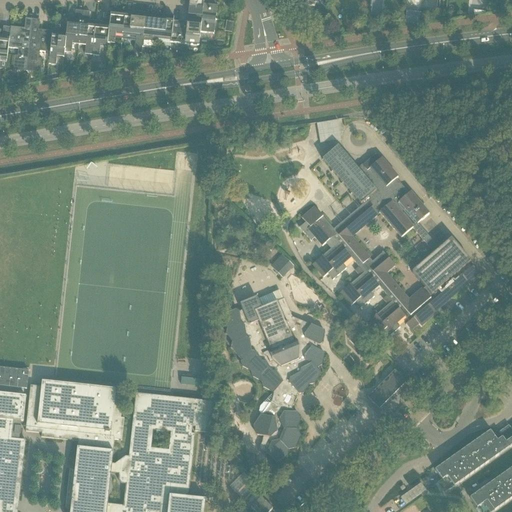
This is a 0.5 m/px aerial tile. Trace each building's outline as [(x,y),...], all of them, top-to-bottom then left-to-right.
[(189,0),(189,7),(188,17),(215,20),(217,6),(203,4),(203,0),(189,0)] [(110,15),(107,44),(114,44),(115,38),(121,39),(121,40),(122,40),(122,39),(125,14),(126,11),(126,10),(125,10),(125,11),(112,9),(112,8),(111,8),(111,10),(110,15)] [(75,19),(68,19),(67,24),(64,53),(71,54),(72,45),(79,46),(83,12),(76,11),(75,19)] [(125,14),(122,39),(125,39),(125,40),(126,40),(126,39),(132,40),(132,41),(132,40),(135,40),(134,53),(141,54),(142,47),(143,38),(144,38),(146,14),(126,11),(125,14)] [(83,12),(79,46),(85,46),(84,55),(92,56),(95,22),(89,22),(90,13),(83,12)] [(405,13),(404,27),(419,25),(420,15),(405,13)] [(143,38),(142,47),(156,49),(157,45),(157,40),(152,39),(153,35),(172,37),(173,22),(174,17),(146,14),(144,38),(143,38)] [(95,22),(92,56),(96,56),(99,57),(99,56),(100,48),(107,49),(107,44),(110,15),(103,15),(102,23),(96,23),(95,22)] [(187,23),(173,22),(172,37),(171,43),(199,46),(200,33),(214,34),(215,20),(188,17),(187,23)] [(11,28),(9,49),(18,50),(18,56),(18,57),(15,57),(13,71),(27,73),(29,56),(33,20),(25,19),(24,33),(21,32),(21,29),(11,28)] [(29,56),(27,73),(40,74),(42,60),(39,59),(39,56),(40,52),(50,53),(52,33),(41,31),(38,31),(39,21),(33,20),(29,56)] [(49,56),(48,65),(50,65),(56,66),(56,63),(57,57),(64,58),(64,53),(67,24),(60,24),(59,32),(53,32),(52,32),(52,33),(50,53),(49,56)] [(0,63),(0,61),(7,62),(8,56),(9,49),(11,28),(3,28),(2,36),(0,36),(0,63)] [(171,43),(172,37),(158,35),(157,40),(157,45),(171,46),(171,43)] [(337,121),(316,124),(320,144),(340,141),(337,121)] [(322,161),(360,205),(361,205),(362,205),(333,230),(314,208),(302,219),(305,223),(299,228),(311,242),(315,239),(322,247),(329,241),(334,247),(312,266),(323,278),(327,275),(332,281),(346,269),(343,265),(351,258),(359,268),(355,271),(360,277),(340,294),(351,307),(355,303),(360,309),(374,297),(371,293),(378,287),(387,296),(383,300),(388,306),(366,324),(377,337),(381,334),(386,340),(400,328),(397,324),(404,317),(409,322),(406,325),(410,331),(418,324),(421,327),(436,314),(435,313),(468,284),(469,286),(480,277),(473,268),(472,269),(468,265),(471,263),(451,240),(439,250),(418,225),(429,215),(410,193),(408,194),(396,180),(398,179),(381,159),(380,161),(376,156),(362,167),(364,169),(360,173),(338,147),(322,161)] [(285,259),(274,270),(282,279),(293,268),(285,259)] [(280,289),(256,299),(261,309),(284,300),(280,289)] [(277,464),(288,459),(290,452),(297,450),(302,438),(297,432),(301,421),(296,414),(291,414),(292,409),(293,410),(297,401),(295,397),(297,394),(299,395),(303,394),(309,385),(310,386),(314,385),(321,374),(316,369),(321,366),(324,354),(316,350),(317,345),(319,346),(322,343),(324,331),(292,318),(284,300),(261,309),(256,299),(240,306),(243,312),(240,313),(236,310),(221,316),(221,321),(227,330),(226,334),(233,343),(232,344),(231,348),(242,362),(241,363),(242,367),(252,372),(251,373),(253,377),(262,382),(262,383),(263,387),(274,393),(260,408),(259,412),(261,416),(254,427),(257,436),(263,437),(262,441),(262,442),(259,451),(267,454),(277,464)] [(0,387),(27,390),(29,372),(0,369),(0,387)] [(368,398),(367,398),(379,410),(380,410),(379,409),(406,383),(396,372),(368,398)] [(181,376),(180,385),(199,387),(200,378),(181,376)] [(78,442),(75,471),(69,470),(65,508),(70,509),(70,511),(204,511),(205,501),(188,499),(195,435),(192,435),(192,428),(195,428),(195,432),(211,434),(214,403),(136,395),(129,458),(126,458),(115,465),(112,465),(114,453),(113,453),(114,440),(122,441),(124,420),(121,419),(123,397),(115,396),(116,391),(42,383),(41,388),(30,387),(25,432),(42,434),(41,438),(78,442)] [(26,397),(0,394),(0,511),(17,511),(26,441),(19,440),(21,422),(23,423),(26,397)] [(490,432),(435,471),(449,491),(511,446),(511,469),(470,499),(478,511),(492,511),(511,498),(511,511),(511,431),(508,426),(498,433),(502,439),(497,442),(490,432)] [(403,495),(406,503),(428,492),(425,485),(403,495)] [(251,508),(254,511),(270,511),(273,510),(261,499),(265,495),(258,488),(256,486),(254,488),(256,489),(253,492),(260,499),(251,508)]
